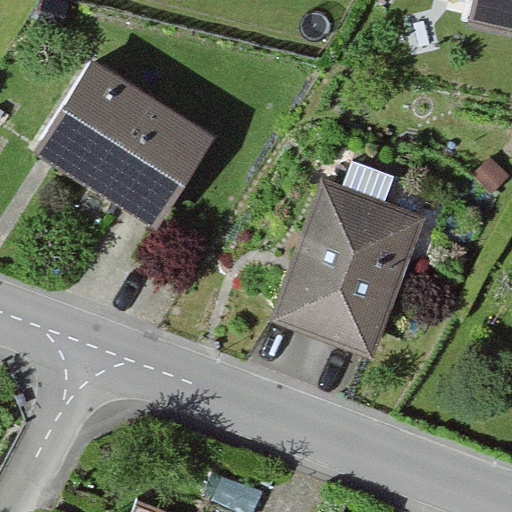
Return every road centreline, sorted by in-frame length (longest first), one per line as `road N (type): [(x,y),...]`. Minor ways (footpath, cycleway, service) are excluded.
road 1 (residential): [(86,345),(511,509)]
road 2 (residential): [(0,511),(86,345)]
